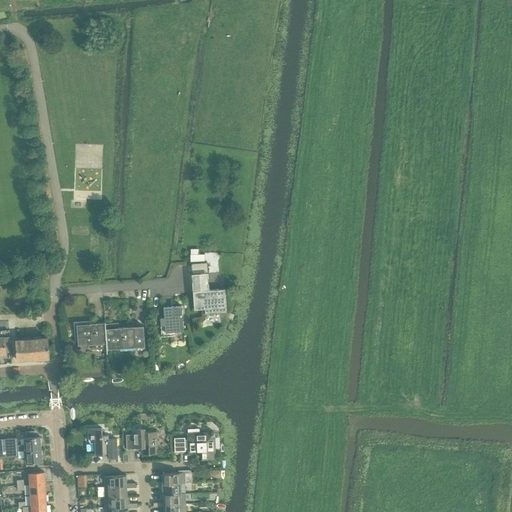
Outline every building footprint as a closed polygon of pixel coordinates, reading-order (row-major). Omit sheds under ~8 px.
[(191,263),(191,265),(192,273),(206,272),(208,272),(207,262),(191,263)] [(218,289),(193,291),(194,310),(219,308),(226,307),(225,289),(218,289)] [(164,317),(160,317),(160,324),(164,324),(165,333),(171,332),(174,332),(183,331),(182,306),(163,307),(164,317)] [(90,348),(106,349),(107,349),(105,323),(76,324),(78,345),(88,345),(88,348),(90,348)] [(106,329),(105,329),(107,349),(116,349),(116,351),(120,351),(145,351),(145,347),(143,326),(134,326),(133,327),(132,324),(127,325),(127,327),(118,328),(117,323),(105,324),(106,329)] [(4,337),(0,337),(0,353),(11,353),(10,343),(5,343),(4,337)] [(47,338),(31,339),(32,359),(49,358),(47,338)] [(31,339),(16,340),(17,360),(32,359),(31,339)] [(88,429),(89,441),(89,442),(91,443),(95,443),(95,455),(108,454),(108,458),(117,458),(117,439),(108,439),(108,435),(102,435),(102,428),(88,429)] [(174,438),(175,451),(185,451),(185,449),(188,449),(188,451),(197,451),(197,449),(202,449),(202,459),(215,458),(214,432),(199,432),(199,428),(187,429),(188,439),(185,439),(185,437),(174,438)] [(133,434),(126,435),(126,450),(134,449),(141,449),(141,454),(157,453),(156,432),(141,432),(140,429),(133,429),(133,434)] [(24,444),(17,445),(17,448),(17,450),(40,449),(40,443),(42,443),(42,438),(40,438),(39,436),(35,437),(34,431),(25,432),(25,437),(24,438),(24,444)] [(0,457),(11,456),(11,449),(17,448),(17,445),(16,438),(0,439),(0,457)] [(17,448),(11,449),(12,456),(18,456),(25,455),(26,463),(41,461),(41,456),(43,456),(43,451),(41,451),(40,449),(17,450),(17,448)] [(178,473),(162,473),(162,482),(163,484),(180,483),(184,483),(184,472),(191,472),(191,470),(178,470),(178,473)] [(29,473),(30,484),(45,483),(44,471),(29,473)] [(132,487),(132,483),(126,484),(126,475),(104,476),(105,487),(127,486),(127,488),(132,487)] [(163,494),(181,493),(180,483),(163,484),(162,482),(157,482),(158,484),(158,486),(163,486),(163,494)] [(45,483),(30,484),(31,495),(46,494),(45,483)] [(105,487),(105,496),(127,496),(127,488),(127,486),(105,487)] [(163,504),(185,503),(185,493),(181,493),(163,494),(163,502),(163,504)] [(46,494),(31,495),(31,506),(47,505),(46,494)] [(105,496),(106,507),(128,506),(128,508),(133,508),(133,503),(127,504),(127,496),(105,496)] [(163,502),(158,502),(159,506),(164,506),(163,511),(185,511),(185,503),(163,504),(163,502)]
